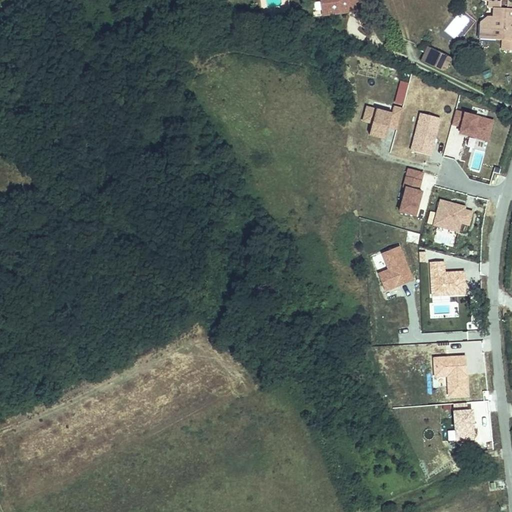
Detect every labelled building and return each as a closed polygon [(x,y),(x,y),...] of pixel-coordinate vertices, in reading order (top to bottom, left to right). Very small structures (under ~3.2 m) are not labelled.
[(346,10),(351,1),(350,0),(313,0),(315,12),(325,11),(325,16),(339,15),(339,11),(340,9),(343,9),(346,10)] [(511,27),(511,1),(509,0),(490,0),(490,9),(495,9),(495,17),(489,17),(482,26),(481,42),(504,43),(504,53),(511,53),(511,33),(511,28),(511,27)] [(352,14),(358,5),(351,1),(346,10),(352,14)] [(278,20),(283,15),(278,11),(275,15),(269,16),(270,21),(278,20)] [(421,59),(444,70),(447,60),(443,57),(440,53),(426,47),(421,59)] [(366,107),(362,123),(371,125),(368,137),(387,141),(393,113),(366,107)] [(457,136),(490,143),(494,120),(455,112),(452,127),(459,128),(457,136)] [(432,158),(441,118),(419,113),(410,152),(432,158)] [(397,214),(415,219),(428,173),(409,168),(397,214)] [(459,234),(462,225),(470,227),(474,210),(439,200),(431,226),(459,234)] [(360,255),(368,276),(374,273),(375,278),(392,272),(382,246),(360,255)] [(408,302),(417,305),(426,272),(417,270),(408,302)] [(426,272),(417,305),(430,308),(431,302),(467,313),(473,285),(426,272)] [(441,344),(440,335),(433,336),(434,345),(441,344)]
